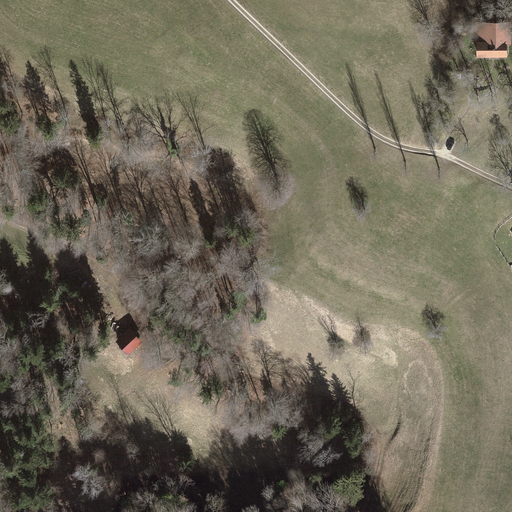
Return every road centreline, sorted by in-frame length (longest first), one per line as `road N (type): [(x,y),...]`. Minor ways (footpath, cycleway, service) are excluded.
road 1 (track): [(233,0),(363,127),(511,189)]
road 2 (track): [(139,310),(60,259),(0,239)]
